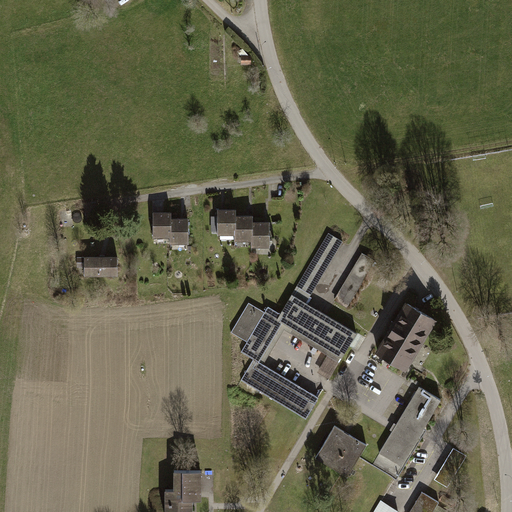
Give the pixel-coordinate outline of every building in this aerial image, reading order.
[(252,249),(270,249),(270,223),(266,223),(253,223),(253,217),(249,217),(236,217),(236,211),(222,211),(217,211),(217,236),(235,236),(235,242),(251,242),(252,249)] [(172,244),(189,244),(188,221),(184,221),(172,221),(172,215),(157,215),(154,215),(154,239),(172,239),(172,244)] [(241,380),(306,419),(319,397),(263,364),(284,330),(339,362),(357,333),(307,303),(344,241),(329,232),(280,313),(268,306),(265,311),(249,302),(231,332),(247,342),(241,352),(253,359),(241,380)] [(362,253),(334,300),(347,308),(375,260),(362,253)] [(85,276),(118,276),(118,257),(102,257),(85,257),(85,276)] [(405,302),(375,352),(405,371),(436,320),(405,302)] [(420,387),(373,465),(396,478),(421,437),(415,433),(419,427),(423,429),(441,399),(420,387)] [(335,425),(316,457),(348,476),(367,444),(335,425)] [(454,449),(435,479),(446,486),(466,456),(454,449)] [(165,489),(165,511),(193,511),(193,498),(202,498),(202,469),(174,469),(174,489),(165,489)] [(409,511),(433,511),(439,502),(422,491),(409,511)] [(381,500),(373,511),(399,511),(381,500)]
